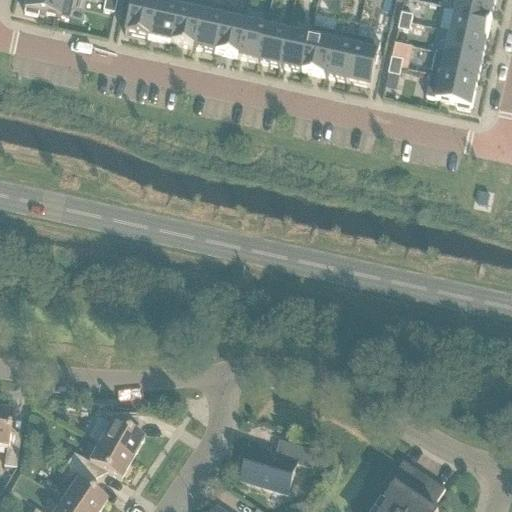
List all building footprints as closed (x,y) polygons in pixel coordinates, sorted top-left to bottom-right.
[(25,0),(23,12),(25,12),(24,16),(36,19),(37,15),(68,22),(73,0),(25,0)] [(155,5),(131,0),(123,36),(147,41),(155,5)] [(175,0),(155,0),(155,5),(147,41),(169,46),(179,1),(175,0)] [(496,0),(458,0),(455,13),(491,21),(496,0)] [(201,6),(179,1),(169,46),(191,51),(201,6)] [(115,8),(104,5),(102,13),(113,15),(115,8)] [(223,11),(201,6),(191,51),(214,56),(223,11)] [(247,16),(223,11),(214,56),(237,61),(245,25),(247,16)] [(491,21),(455,13),(451,35),(487,43),(491,21)] [(413,18),(402,16),(400,24),(411,26),(413,18)] [(411,26),(400,24),(398,32),(410,34),(411,26)] [(266,30),(245,25),(237,61),(258,66),(266,30)] [(288,35),(266,30),(258,66),(280,71),(288,35)] [(335,35),(312,30),(310,39),(302,75),(325,80),(335,35)] [(310,39),(288,35),(280,71),(302,75),(310,39)] [(357,40),(335,35),(325,80),(347,85),(357,40)] [(487,43),(451,35),(446,56),(482,64),(487,43)] [(380,45),(357,40),(347,85),(370,90),(380,45)] [(482,64),(446,56),(437,54),(432,77),(477,87),(482,64)] [(403,63),(392,60),(390,68),(402,71),(403,63)] [(402,71),(390,68),(388,76),(400,79),(402,71)] [(477,87),(432,77),(426,100),(457,108),(457,111),(469,114),(471,109),(472,110),(477,87)] [(0,413),(0,450),(6,451),(3,469),(16,470),(20,442),(8,440),(11,415),(0,413)] [(100,445),(132,463),(143,442),(126,433),(128,429),(137,429),(137,416),(106,415),(103,423),(110,427),(100,445)] [(312,473),(317,455),(280,444),(275,460),(251,453),(242,485),(287,498),(296,468),(312,473)] [(120,483),(132,463),(100,445),(90,464),(75,454),(68,464),(92,481),(98,471),(120,483)] [(85,490),(92,481),(68,464),(61,474),(76,484),(63,503),(75,511),(100,511),(106,504),(85,490)] [(432,511),(445,493),(404,464),(390,485),(396,490),(385,507),(390,511),(388,511),(432,511)] [(75,511),(63,503),(57,511),(75,511)]
